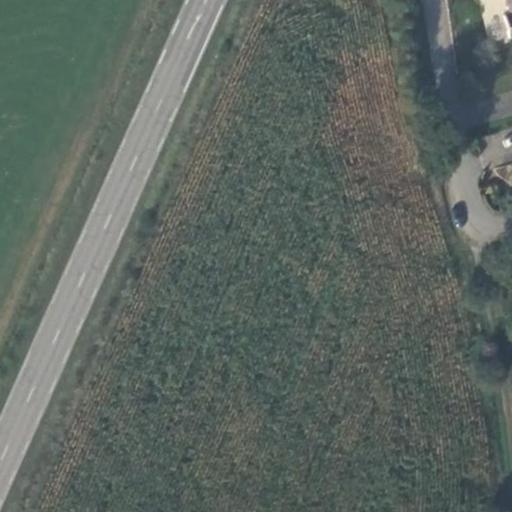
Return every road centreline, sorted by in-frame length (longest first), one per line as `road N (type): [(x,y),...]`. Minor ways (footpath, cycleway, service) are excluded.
road 1 (secondary): [(0,462),(206,0)]
road 2 (unclassified): [(438,0),(482,224),(494,234),(511,231)]
